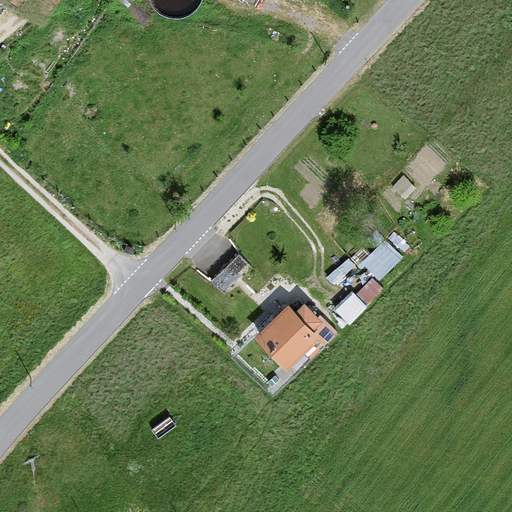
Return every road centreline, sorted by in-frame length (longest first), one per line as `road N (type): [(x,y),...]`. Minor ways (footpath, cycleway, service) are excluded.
road 1 (tertiary): [(0,439),(405,0)]
road 2 (track): [(0,155),(141,284)]
